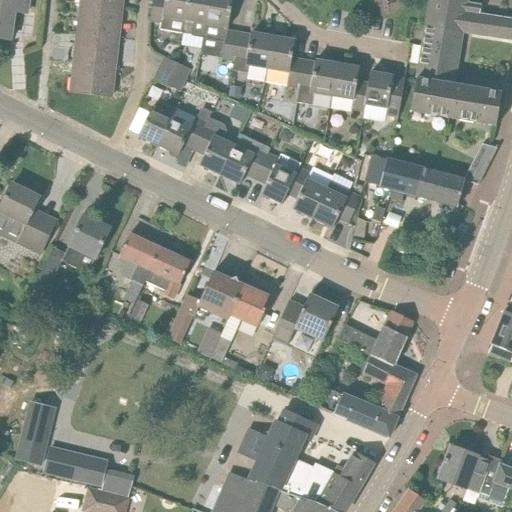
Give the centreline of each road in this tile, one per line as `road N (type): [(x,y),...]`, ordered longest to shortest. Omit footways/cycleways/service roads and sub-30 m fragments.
road 1 (residential): [(461,325),(112,156)]
road 2 (residential): [(112,156),(133,95),(145,0)]
road 3 (tertiary): [(461,325),(511,184)]
road 4 (tertiary): [(365,511),(435,386)]
road 5 (residential): [(112,156),(0,99)]
